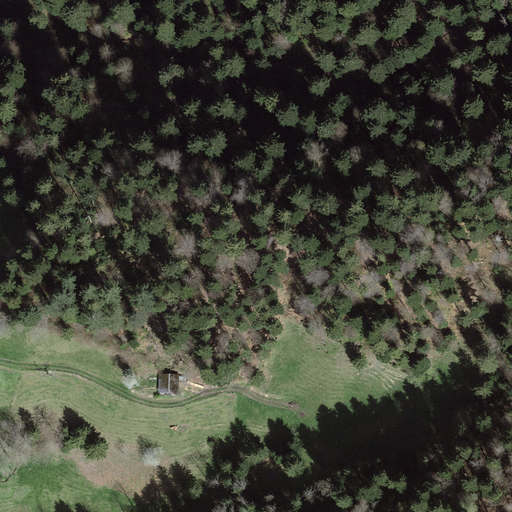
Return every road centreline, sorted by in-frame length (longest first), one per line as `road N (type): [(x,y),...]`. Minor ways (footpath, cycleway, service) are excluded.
road 1 (track): [(0,360),(80,371),(152,402),(237,386),(298,408),(319,465),(314,511)]
road 2 (track): [(184,0),(179,32),(195,59),(197,87),(0,146)]
